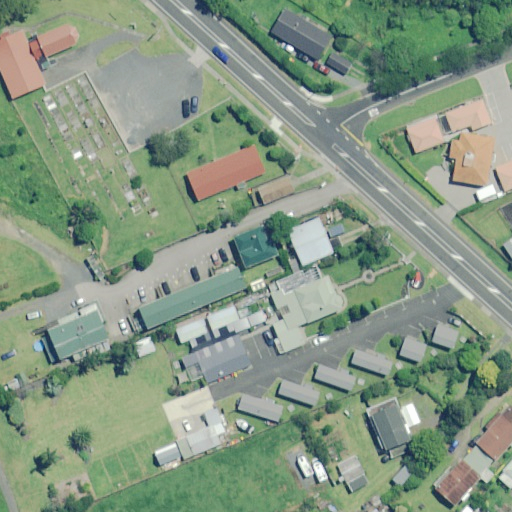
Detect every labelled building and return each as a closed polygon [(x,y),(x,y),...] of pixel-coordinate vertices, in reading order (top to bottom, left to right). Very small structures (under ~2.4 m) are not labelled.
[(333,36),(286,8),(272,30),(319,58),(333,36)] [(18,24),(0,31),(0,80),(4,91),(40,76),(30,52),(75,33),(67,15),(22,34),(18,24)] [(354,62),(333,51),(327,62),(348,73),(354,62)] [(493,123),(484,99),(446,113),(453,132),(471,125),(473,130),(493,123)] [(488,189),(496,140),(459,134),(451,183),(488,189)] [(245,141),(182,165),(193,192),(256,168),(245,141)] [(278,171),(250,181),(256,196),(284,186),(278,171)] [(313,214),(284,225),(296,259),(326,247),(313,214)] [(263,217),(227,230),(240,263),(275,249),(263,217)] [(357,243),(351,231),(338,237),(344,249),(357,243)] [(511,238),(503,244),(511,258),(511,238)] [(227,263),(131,302),(137,318),(234,279),(227,263)] [(321,266),(269,286),(277,306),(264,311),(277,343),(297,335),(290,316),(334,299),(321,266)] [(228,297),(202,308),(208,322),(234,311),(228,297)] [(91,304),(42,323),(53,351),(102,332),(91,304)] [(197,311),(171,322),(176,335),(203,324),(197,311)] [(450,325),(433,318),(427,333),(444,340),(450,325)] [(233,325),(186,343),(198,373),(244,355),(233,325)] [(419,336),(401,330),(396,349),(414,354),(419,336)] [(385,349),(351,341),(347,359),(381,367),(385,349)] [(346,366),(311,356),(307,371),(342,381),(346,366)] [(312,381),(278,371),(274,385),(308,395),(312,381)] [(275,397),(236,386),(232,400),(271,412),(275,397)] [(391,447),(393,454),(413,447),(396,400),(370,410),(385,449),(391,447)] [(511,406),(510,408),(505,403),(497,412),(500,414),(476,441),(461,458),(462,459),(435,486),(455,505),(461,499),(464,502),(472,495),(468,491),(482,478),(487,483),(494,475),(487,468),(495,458),(497,460),(510,445),(511,446),(511,406)] [(212,426),(179,439),(186,457),(219,444),(212,426)] [(369,483),(356,455),(338,464),(352,492),(369,483)] [(511,461),(499,477),(511,488),(511,487),(511,461)] [(415,471),(407,463),(393,479),(402,486),(415,471)]
